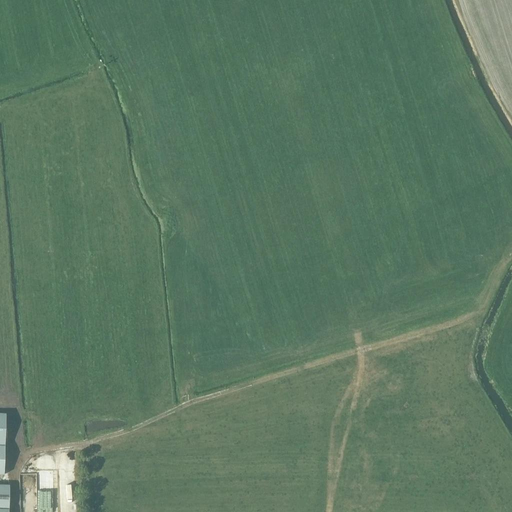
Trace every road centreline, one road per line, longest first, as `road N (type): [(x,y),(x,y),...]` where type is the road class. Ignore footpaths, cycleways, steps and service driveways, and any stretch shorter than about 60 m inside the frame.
road 1 (track): [(16,511),(17,454),(89,442),(362,349)]
road 2 (track): [(362,349),(484,311),(511,257)]
road 3 (track): [(329,511),(338,418),(358,380),(362,349)]
